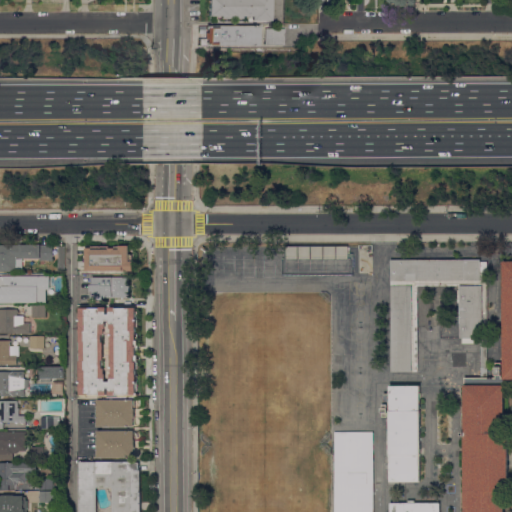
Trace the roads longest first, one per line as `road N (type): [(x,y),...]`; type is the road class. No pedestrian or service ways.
road 1 (residential): [(511,221),(0,222)]
road 2 (motorway): [(511,100),(201,102)]
road 3 (motorway): [(202,139),(511,136)]
road 4 (secondary): [(170,222),(169,0)]
road 5 (residential): [(511,21),(329,22)]
road 6 (residential): [(169,21),(0,21)]
road 7 (secondary): [(173,511),(171,356)]
road 8 (motorway): [(142,102),(0,102)]
road 9 (motorway): [(0,139),(142,139)]
